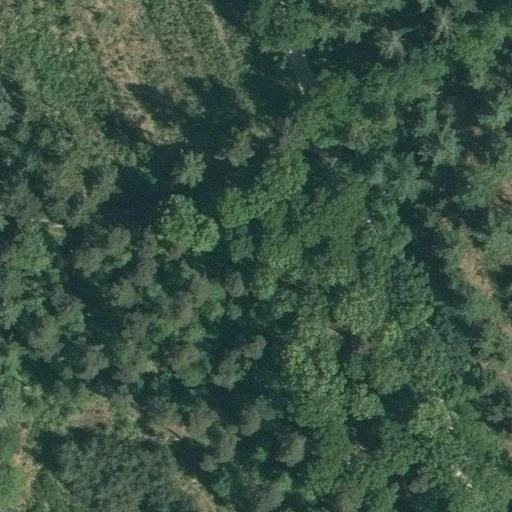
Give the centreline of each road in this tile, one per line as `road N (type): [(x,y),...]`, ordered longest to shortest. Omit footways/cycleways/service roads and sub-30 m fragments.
road 1 (track): [(480,511),(273,0)]
road 2 (track): [(0,206),(102,207),(329,143)]
road 3 (track): [(511,50),(329,143)]
